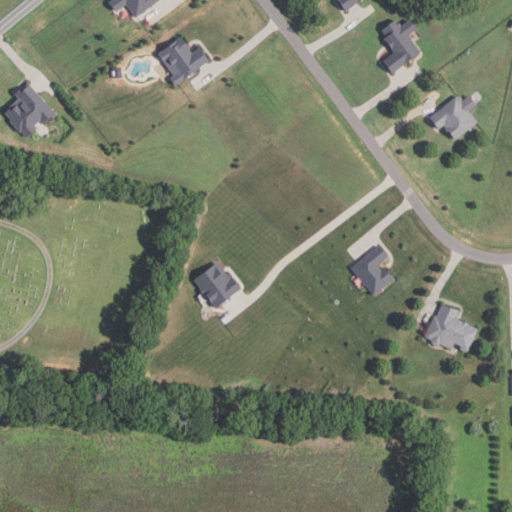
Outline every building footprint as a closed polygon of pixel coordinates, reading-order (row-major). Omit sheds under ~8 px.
[(160,0),(136,17),(126,3),(116,10),(110,1),(111,0),(160,0)] [(360,0),(346,11),(338,0),(360,0)] [(421,52),(393,73),(383,60),(394,52),(384,39),(386,37),(381,30),(396,19),(401,25),(410,19),(417,28),(408,35),(421,52)] [(209,60),(175,85),(170,78),(173,75),(157,54),(181,36),(192,52),(199,47),(209,60)] [(28,83),(57,115),(49,122),(47,120),(42,124),(39,121),(34,126),(37,129),(27,138),(21,131),(20,132),(9,121),(11,120),(4,113),(11,107),(10,106),(18,98),(14,93),(20,88),(21,89),(28,83)] [(478,122),(455,140),(443,125),(439,129),(430,118),(457,96),(460,96),(463,100),(469,95),(478,105),(470,111),(478,122)] [(379,245),(388,256),(377,265),(380,269),(384,266),(394,278),(374,295),(351,268),(379,245)] [(241,288),(216,308),(194,280),(218,262),(230,278),(232,276),(241,288)] [(469,350),(466,352),(461,350),(460,346),(455,343),(452,349),(441,344),(437,346),(432,344),(431,339),(425,336),(434,315),(437,316),(443,304),(459,311),(456,318),(479,329),(469,350)]
